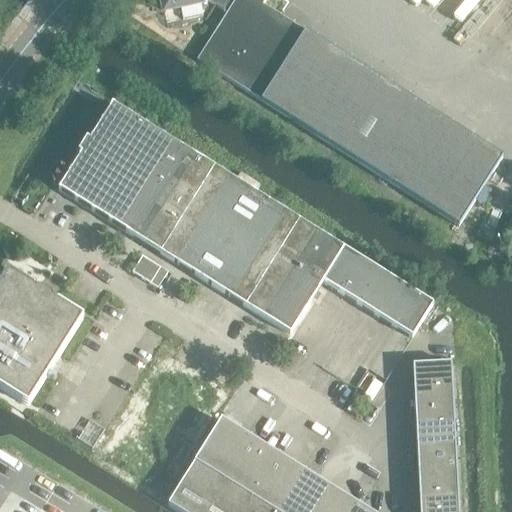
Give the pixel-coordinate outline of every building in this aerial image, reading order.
[(501,159),(279,18),(261,7),(264,0),(159,0),(163,14),(206,4),(226,17),(196,63),(457,228),(501,159)] [(58,192),(128,235),(290,337),(323,285),(344,251),(112,105),(89,142),(95,145),(86,159),(80,155),(58,192)] [(362,262),(344,251),(323,285),(340,295),(362,262)] [(167,274),(142,258),(132,275),(157,291),(167,274)] [(379,273),(362,262),(340,295),(358,306),(379,273)] [(83,319),(59,303),(58,303),(57,304),(55,307),(47,302),(48,301),(48,300),(47,298),(47,297),(46,296),(45,296),(43,296),(41,296),(41,297),(40,298),(33,293),(36,289),(10,273),(9,273),(8,273),(0,286),(0,389),(27,407),(28,407),(29,407),(29,406),(30,406),(84,321),(84,320),(84,319),(83,319)] [(397,284),(379,273),(358,306),(376,317),(397,284)] [(414,295),(397,284),(376,317),(393,328),(414,295)] [(432,306),(414,295),(393,328),(411,339),(432,306)] [(450,366),(412,368),(414,398),(452,396),(450,366)] [(90,458),(127,481),(180,397),(143,373),(90,458)] [(452,396),(414,398),(415,424),(453,422),(452,396)] [(127,481),(164,505),(217,420),(180,397),(127,481)] [(204,511),(250,440),(221,422),(168,507),(176,511),(204,511)] [(455,448),(453,422),(415,424),(417,450),(455,448)] [(242,511),(277,457),(250,440),(204,511),(242,511)] [(455,448),(417,450),(418,476),(456,474),(455,448)] [(279,511),(304,474),(277,457),(242,511),(279,511)] [(317,511),(331,490),(304,474),(279,511),(317,511)] [(456,474),(418,476),(419,502),(457,500),(456,474)] [(355,511),(358,508),(331,490),(317,511),(355,511)] [(59,511),(63,507),(50,500),(43,511),(59,511)] [(457,511),(457,500),(419,502),(419,511),(457,511)]
